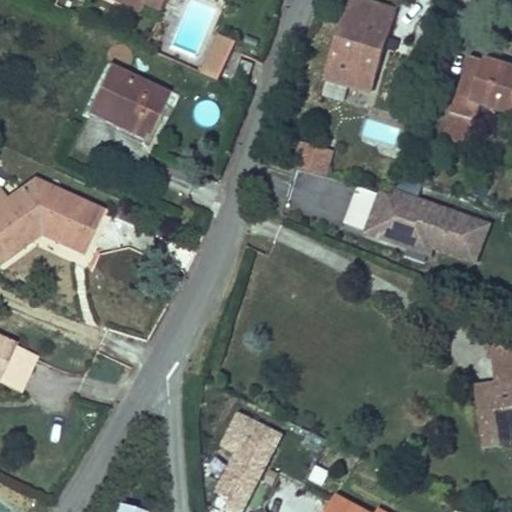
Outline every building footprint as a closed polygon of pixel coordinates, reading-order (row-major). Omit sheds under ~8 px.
[(129,5),(117,0),(100,0),(98,5),(125,17),(129,5)] [(117,0),(129,5),(175,26),(186,0),(198,0),(214,7),(217,0),(117,0)] [(376,92),(402,22),(358,3),(332,75),(376,92)] [(435,58),(442,33),(426,28),(418,53),(435,58)] [(207,86),(218,91),(223,79),(235,52),(223,47),(207,86)] [(245,79),(250,66),(238,61),(232,74),(245,79)] [(511,121),(511,78),(475,64),(445,144),(470,154),(488,112),(511,121)] [(90,118),(145,144),(147,139),(151,141),(172,97),(113,69),(90,118)] [(302,168),(333,175),(339,151),(308,145),(302,168)] [(1,208),(0,208),(0,256),(1,257),(30,240),(45,247),(80,265),(100,225),(29,191),(1,208)] [(493,226),(396,194),(394,199),(380,194),(365,239),(437,264),(438,259),(478,273),(493,226)] [(0,272),(45,247),(30,240),(1,257),(0,256),(0,208),(1,208),(0,206),(0,272)] [(112,232),(100,225),(80,265),(93,271),(112,232)] [(511,336),(496,338),(501,389),(511,387),(511,336)] [(0,337),(0,386),(18,346),(0,337)] [(39,355),(18,346),(0,386),(0,388),(20,397),(39,355)] [(480,392),(484,436),(507,434),(508,445),(511,444),(511,387),(501,389),(480,392)] [(217,492),(230,499),(225,509),(230,511),(242,511),(281,437),(238,415),(222,446),(237,453),(217,492)] [(511,444),(508,445),(507,434),(484,436),(486,457),(511,453),(511,444)] [(392,511),(381,506),(378,511),(372,511),(336,493),(325,511),(392,511)]
